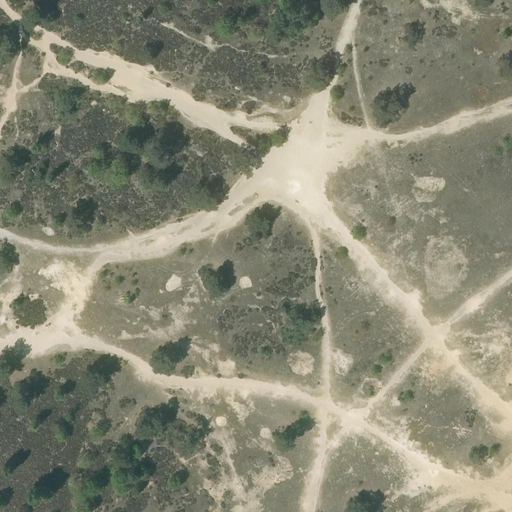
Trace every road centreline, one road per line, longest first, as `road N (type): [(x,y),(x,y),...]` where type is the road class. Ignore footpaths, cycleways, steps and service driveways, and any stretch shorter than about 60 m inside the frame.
road 1 (track): [(275,162),(511,422)]
road 2 (track): [(0,2),(40,34),(216,123),(275,162)]
road 3 (track): [(326,414),(279,388),(174,383),(104,345),(42,342)]
road 4 (track): [(511,103),(415,135),(275,162)]
road 5 (track): [(359,421),(511,275)]
road 6 (track): [(488,497),(445,483),(359,421)]
